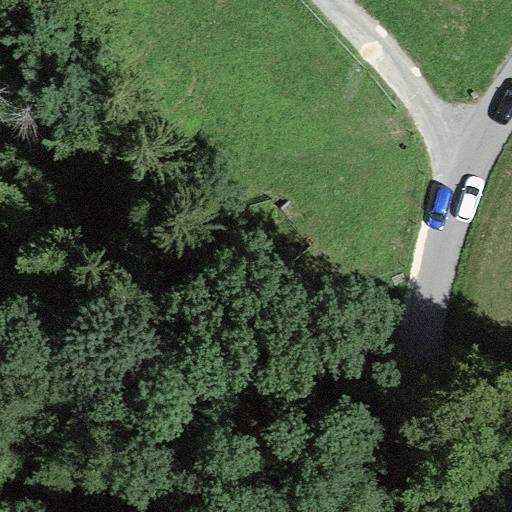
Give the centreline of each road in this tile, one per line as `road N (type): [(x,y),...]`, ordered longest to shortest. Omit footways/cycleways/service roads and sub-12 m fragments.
road 1 (unclassified): [(511,93),(471,165),(437,280),(425,341),(424,511)]
road 2 (track): [(320,0),(471,165)]
